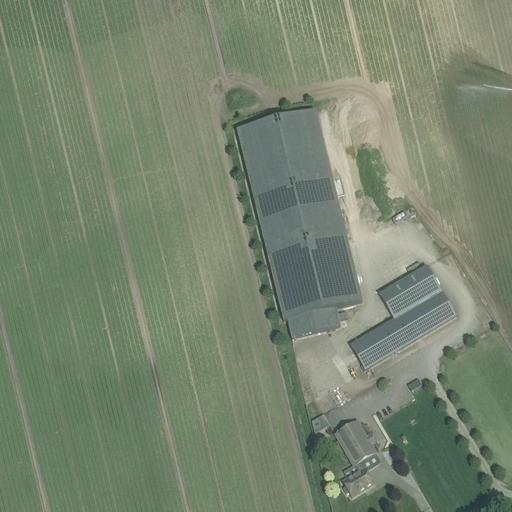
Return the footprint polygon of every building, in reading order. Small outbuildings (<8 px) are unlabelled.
[(286,322),(290,340),(339,329),(340,329),(335,309),(360,304),(339,211),(325,207),(314,209),(313,212),(307,214),(308,215),(305,226),(306,234),(284,228),(283,227),(277,232),(278,238),(273,232),(272,237),(273,239),(269,243),(262,241),(263,245),(271,247),(270,251),(275,252),(272,255),(280,257),(269,259),(268,257),(282,323),(286,322)] [(426,268),(379,296),(394,322),(350,348),(366,373),(457,319),(426,268)] [(408,387),(411,393),(422,387),(421,387),(418,381),(408,387)] [(310,421),(316,440),(331,435),(325,416),(310,421)] [(365,471),(361,465),(361,464),(376,455),(370,445),(372,444),(373,441),(371,439),(369,438),(367,439),(358,424),(335,437),(354,468),(355,468),(356,468),(359,475),(343,484),(346,489),(343,491),(347,496),(350,495),(352,500),(366,492),(375,487),(365,471)]
